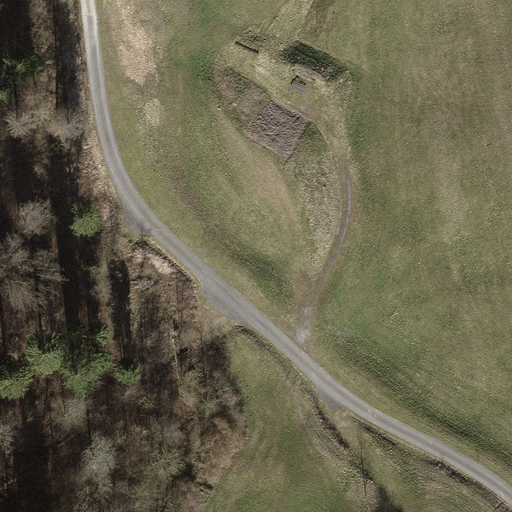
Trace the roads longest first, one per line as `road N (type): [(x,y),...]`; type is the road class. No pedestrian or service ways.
road 1 (track): [(88,0),(107,147),(125,188),(151,223),(326,383)]
road 2 (track): [(302,358),(308,308),(345,222),(347,189),(329,127),(305,102)]
road 3 (track): [(326,383),(511,499)]
road 4 (track): [(326,383),(338,426),(408,511)]
